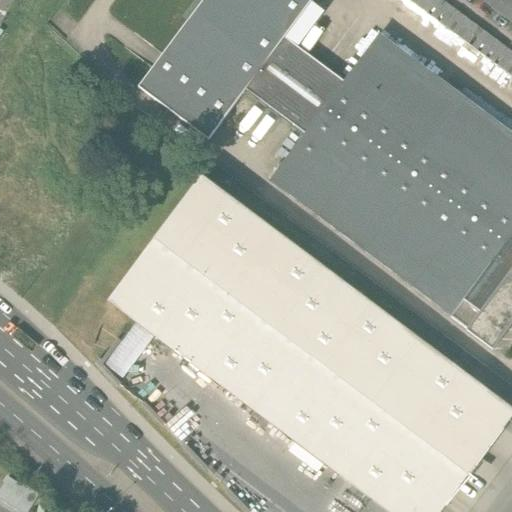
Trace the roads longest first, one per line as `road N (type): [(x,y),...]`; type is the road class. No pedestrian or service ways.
road 1 (primary): [(189,511),(0,343)]
road 2 (primary): [(0,402),(124,511)]
